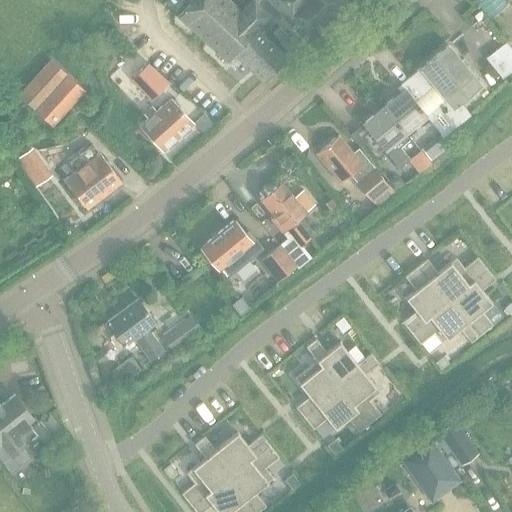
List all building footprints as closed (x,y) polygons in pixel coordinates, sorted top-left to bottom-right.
[(217,53),(261,7),(253,0),(241,13),(228,0),(194,0),(178,16),(217,53)] [(280,40),(293,54),(347,0),(270,0),(281,11),(274,18),(281,25),(274,32),(281,39),(280,40)] [(261,7),(217,53),(227,62),(235,54),(264,80),(288,57),(258,28),(271,16),(261,7)] [(485,57),(501,77),(511,68),(511,48),(506,41),(485,57)] [(428,61),(461,101),(480,85),(448,45),(428,61)] [(20,97),(53,125),(84,89),(50,61),(20,97)] [(471,114),(461,101),(428,61),(410,76),(424,93),(434,85),(445,98),(426,114),(427,115),(426,116),(443,136),(471,114)] [(132,79),(152,99),(169,83),(148,64),(132,79)] [(415,101),(424,93),(410,76),(397,86),(401,91),(384,105),(406,132),(426,116),(427,115),(426,114),(415,101)] [(141,125),(163,149),(192,122),(171,98),(141,125)] [(411,138),(406,132),(384,105),(362,123),(398,168),(410,158),(400,146),(411,138)] [(358,147),(352,153),(338,136),(317,153),(341,181),(349,175),(371,201),(390,186),(358,147)] [(65,180),(87,208),(122,181),(92,144),(68,162),(75,171),(65,180)] [(17,161),(33,181),(43,173),(27,153),(17,161)] [(297,244),(309,235),(297,220),(305,213),(279,181),(258,198),(271,215),(268,217),(278,230),(283,226),(297,244)] [(223,263),(230,272),(247,258),(240,249),(248,243),(231,222),(205,243),(222,263),(223,263)] [(296,265),(305,258),(289,238),(280,245),(296,265)] [(258,259),(274,279),(292,263),(276,244),(258,259)] [(451,298),(487,269),(477,257),(463,267),(455,257),(437,272),(426,258),(426,259),(416,266),(445,302),(451,298)] [(409,331),(445,302),(416,266),(404,276),(415,290),(405,298),(415,311),(402,321),(401,322),(402,322),(409,331)] [(481,311),(491,303),(481,290),(495,279),(494,279),(487,269),(451,298),(480,334),(492,324),(481,311)] [(147,359),(160,349),(147,332),(153,328),(150,324),(152,322),(134,298),(104,321),(114,333),(109,337),(116,346),(121,343),(122,344),(131,338),(147,359)] [(480,334),(451,298),(445,302),(409,331),(419,344),(433,333),(441,343),(459,328),(470,342),(480,334)] [(160,335),(171,350),(198,330),(187,314),(160,335)] [(356,363),(339,341),(326,352),(315,338),(315,339),(305,347),(316,360),(334,382),(357,364),(356,363)] [(379,392),(365,374),(378,363),(370,353),(356,363),(357,364),(334,382),(339,388),(367,424),(380,414),(369,400),(379,392)] [(131,355),(112,370),(119,381),(140,367),(131,355)] [(448,363),(443,356),(435,362),(440,369),(448,363)] [(334,382),(316,360),(294,378),(308,396),(295,407),(302,416),(339,388),(334,382)] [(498,389),(511,406),(511,382),(511,380),(498,389)] [(367,424),(339,388),(302,416),(313,429),(326,418),(334,428),(347,418),(358,431),(367,424)] [(48,413),(31,427),(28,423),(32,419),(13,395),(0,405),(0,459),(12,474),(32,458),(22,445),(37,433),(44,442),(51,436),(53,439),(63,431),(48,413)] [(429,435),(455,471),(447,460),(471,444),(458,426),(455,428),(447,416),(427,430),(430,435),(429,435)] [(232,473),(268,444),(261,434),(260,434),(247,445),(236,432),(214,450),(232,473)] [(232,473),(214,450),(204,436),(194,444),(193,444),(204,458),(186,472),(194,482),(180,493),(191,506),(227,477),(232,473)] [(460,480),(430,438),(401,459),(430,501),(460,480)] [(273,477),(265,467),(278,456),(268,444),(232,473),(227,477),(254,511),(256,511),(265,505),(254,492),(273,477)] [(163,469),(169,477),(176,472),(169,464),(163,469)] [(299,483),(291,473),(283,480),(291,489),(299,483)] [(254,511),(227,477),(191,506),(195,511),(202,511),(212,505),(217,511),(228,511),(232,510),(233,511),(254,511)]
